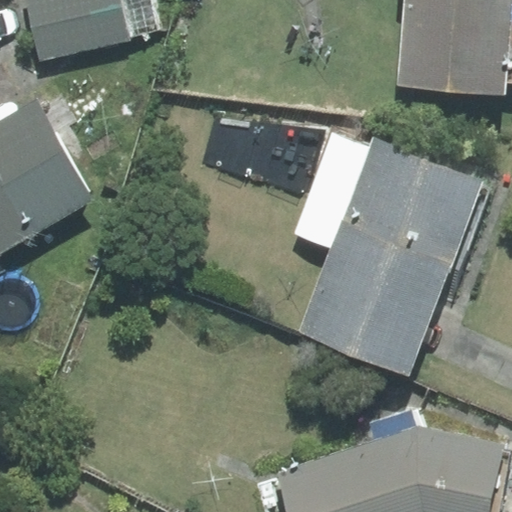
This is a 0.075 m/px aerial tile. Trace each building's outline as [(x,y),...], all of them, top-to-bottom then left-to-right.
[(134,0),(40,0),(52,53),(67,50),(142,33),(134,0)] [(511,0),(421,0),(418,74),(511,78),(511,0)] [(0,253),(108,190),(51,93),(0,122),(0,253)] [(433,365),(503,172),(385,129),(315,323),(433,365)] [(408,426),(288,468),(303,511),(511,511),(511,430),(435,418),(432,411),(406,420),(408,426)]
